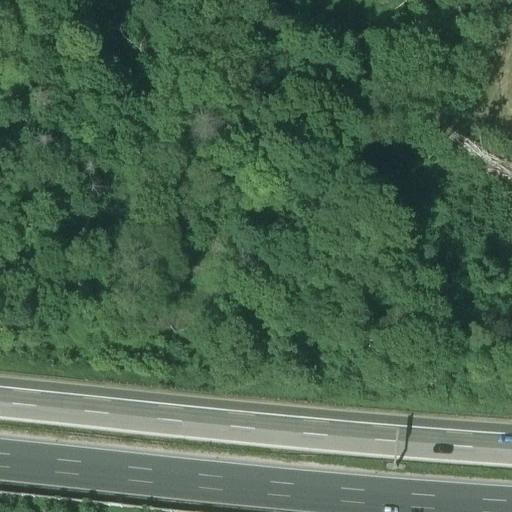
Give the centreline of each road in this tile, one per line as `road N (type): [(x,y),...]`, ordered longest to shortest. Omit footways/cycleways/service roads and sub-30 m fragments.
road 1 (motorway): [(511,452),(0,404)]
road 2 (motorway): [(0,453),(511,500)]
